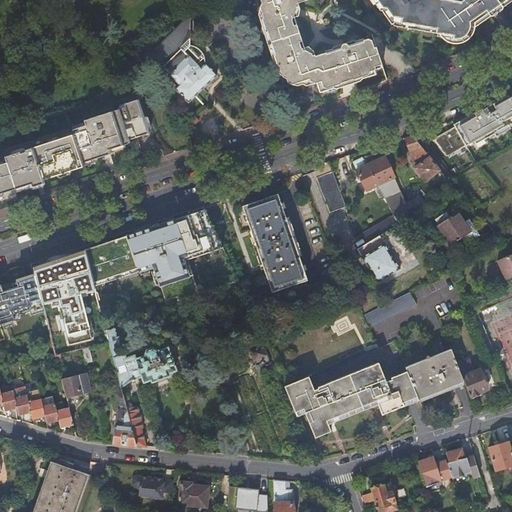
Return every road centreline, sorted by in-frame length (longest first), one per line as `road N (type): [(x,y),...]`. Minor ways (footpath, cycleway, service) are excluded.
road 1 (residential): [(511,41),(459,74),(391,98),(0,221)]
road 2 (tertiary): [(0,249),(402,116),(511,71)]
road 3 (residential): [(339,470),(102,452),(0,424)]
road 4 (residential): [(511,414),(339,470)]
